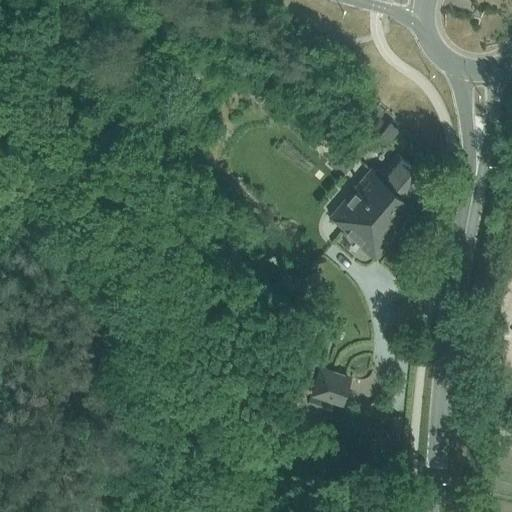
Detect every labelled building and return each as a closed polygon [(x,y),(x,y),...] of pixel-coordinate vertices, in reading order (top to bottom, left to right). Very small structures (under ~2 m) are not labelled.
[(391,125),(388,129),(381,137),(388,144),(399,131),(391,125)] [(341,159),(337,156),(328,166),(342,178),(359,159),(350,151),(341,159)] [(372,171),(332,218),(346,229),(342,233),(375,262),(419,211),(410,203),(428,182),(399,156),(380,178),(372,171)] [(511,206),(493,312),(496,313),(498,312),(511,233),(511,206)] [(303,281),(313,296),(326,287),(316,272),(303,281)] [(342,406),(351,375),(319,366),(310,396),(342,406)]
